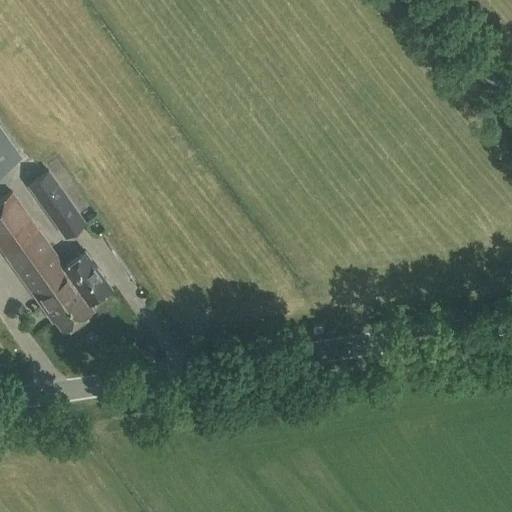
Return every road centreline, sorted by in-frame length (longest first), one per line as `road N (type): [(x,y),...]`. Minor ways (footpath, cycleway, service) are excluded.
road 1 (unclassified): [(0,402),(511,321)]
road 2 (unclassified): [(511,94),(437,0)]
